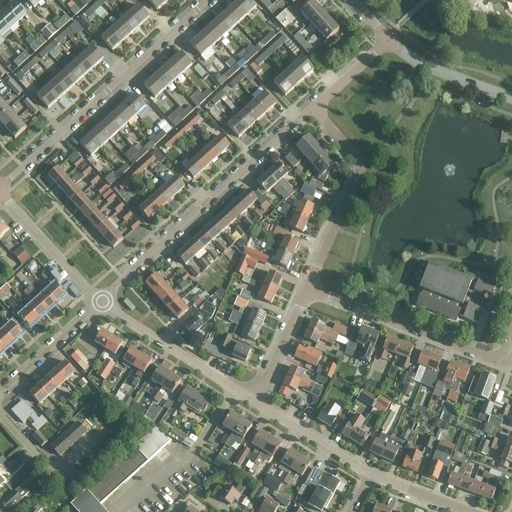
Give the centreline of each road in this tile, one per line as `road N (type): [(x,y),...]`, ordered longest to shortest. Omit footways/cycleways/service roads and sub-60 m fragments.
road 1 (residential): [(214,0),(0,194)]
road 2 (residential): [(311,110),(100,302)]
road 3 (residential): [(308,288),(359,164),(311,110)]
road 4 (residential): [(308,288),(497,357)]
road 5 (residential): [(246,400),(100,302)]
road 6 (residential): [(371,479),(246,400)]
road 7 (residential): [(100,302),(0,197)]
road 8 (residential): [(0,402),(100,302)]
road 9 (residential): [(511,99),(410,60),(388,43)]
road 10 (residential): [(246,400),(264,381),(308,288)]
